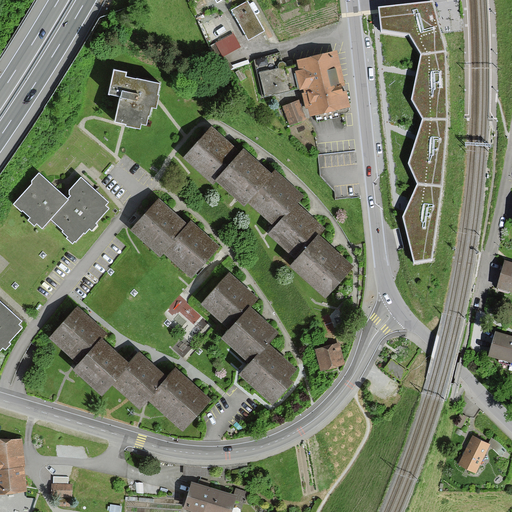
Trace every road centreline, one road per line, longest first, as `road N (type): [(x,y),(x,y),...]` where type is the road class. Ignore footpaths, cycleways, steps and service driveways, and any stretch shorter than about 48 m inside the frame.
road 1 (residential): [(396,307),(340,395),(305,428),(268,446),(191,454),(0,399)]
road 2 (tertiary): [(396,307),(381,265),(352,0)]
road 3 (tertiary): [(511,424),(396,307)]
road 4 (motorway): [(0,136),(85,0)]
road 5 (residential): [(511,157),(481,290)]
